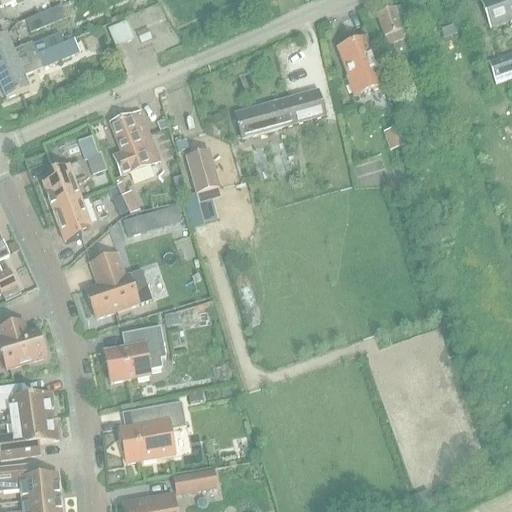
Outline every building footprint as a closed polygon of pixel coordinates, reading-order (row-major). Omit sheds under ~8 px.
[(0,0),(0,24),(3,23),(0,16),(0,7),(15,1),(16,4),(24,0),(0,0)] [(489,27),(511,19),(511,0),(500,0),(482,7),(489,27)] [(26,20),(36,16),(32,5),(14,13),(18,24),(26,20)] [(31,33),(66,19),(60,6),(36,16),(26,20),(31,33)] [(401,31),(411,27),(404,7),(376,18),(387,47),(404,40),(401,31)] [(0,38),(0,70),(59,46),(55,36),(33,45),(32,42),(12,50),(6,36),(0,38)] [(0,70),(0,85),(6,100),(20,94),(29,90),(24,77),(80,53),(74,39),(59,46),(0,70)] [(347,79),(353,97),(383,86),(365,39),(337,50),(348,79),(347,79)] [(511,73),(511,54),(488,64),(494,80),(511,73)] [(234,115),(242,141),(325,117),(318,92),(234,115)] [(159,165),(151,144),(139,114),(110,125),(122,155),(114,158),(122,179),(159,165)] [(385,132),(391,151),(405,146),(400,128),(385,132)] [(87,156),(93,173),(106,168),(100,151),(87,156)] [(186,160),(196,194),(218,188),(208,153),(186,160)] [(63,207),(81,201),(73,180),(84,176),(79,163),(52,173),(54,180),(42,185),(52,211),(63,207)] [(119,218),(139,208),(131,192),(112,202),(119,218)] [(81,201),(63,207),(52,211),(64,245),(81,239),(78,232),(90,227),(81,201)] [(178,212),(125,225),(129,241),(183,228),(178,212)] [(0,292),(5,303),(20,296),(9,271),(1,275),(0,272),(0,261),(9,257),(0,237),(0,292)] [(85,291),(96,321),(115,314),(138,306),(128,276),(125,277),(117,256),(91,265),(89,266),(97,287),(85,291)] [(177,317),(166,319),(168,330),(179,328),(177,317)] [(44,353),(46,352),(41,337),(39,338),(38,332),(22,336),(18,323),(0,328),(0,334),(2,342),(0,342),(0,352),(6,371),(46,359),(44,353)] [(104,353),(110,385),(129,381),(150,377),(149,372),(162,369),(160,360),(166,359),(160,328),(128,334),(131,348),(104,353)] [(11,424),(51,419),(50,410),(53,409),(51,395),(25,398),(23,386),(0,388),(0,412),(9,411),(11,424)] [(202,396),(191,397),(192,407),(203,405),(202,396)] [(124,455),(126,465),(174,457),(169,431),(186,428),(181,404),(128,413),(131,428),(120,430),(122,441),(120,444),(122,453),(124,455)] [(51,419),(11,424),(12,436),(0,438),(0,462),(40,457),(38,445),(58,442),(56,427),(52,428),(51,419)] [(0,493),(20,491),(21,502),(60,498),(58,476),(28,479),(27,467),(0,469),(0,493)] [(176,496),(216,489),(213,473),(174,480),(176,496)] [(123,505),(124,511),(174,511),(172,496),(123,505)] [(61,511),(60,498),(21,502),(22,511),(61,511)]
